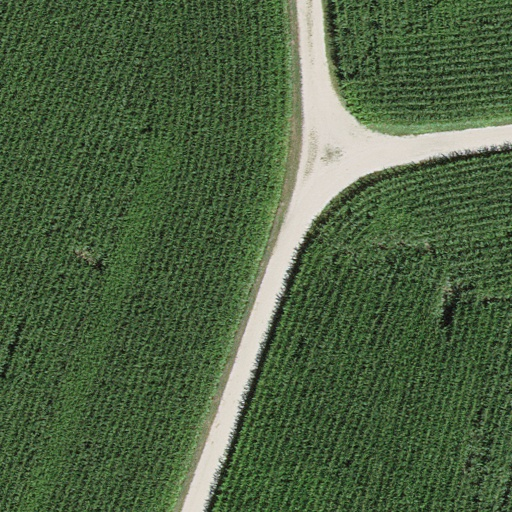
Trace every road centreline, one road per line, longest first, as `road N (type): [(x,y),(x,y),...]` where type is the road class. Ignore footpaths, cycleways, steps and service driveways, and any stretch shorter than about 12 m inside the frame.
road 1 (track): [(309,0),(322,163),(301,244),(198,511)]
road 2 (track): [(511,136),(322,163)]
